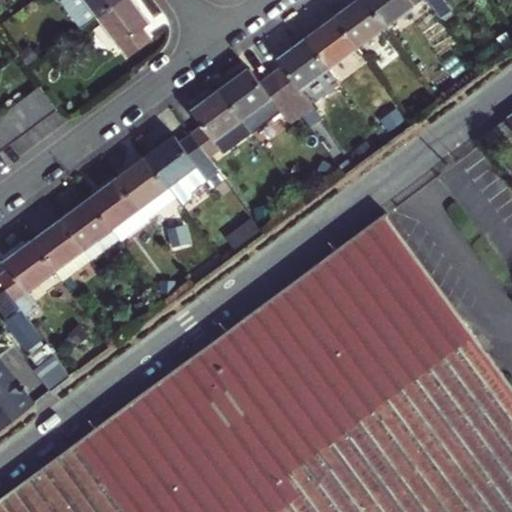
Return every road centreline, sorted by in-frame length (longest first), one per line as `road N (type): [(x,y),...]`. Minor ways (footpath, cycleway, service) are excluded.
road 1 (residential): [(511,85),(0,466)]
road 2 (residential): [(216,40),(0,201)]
